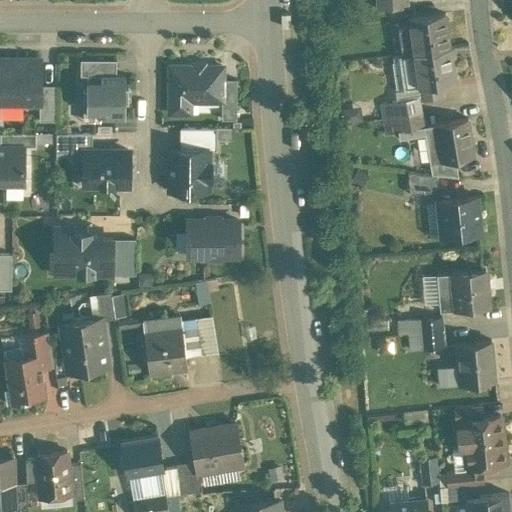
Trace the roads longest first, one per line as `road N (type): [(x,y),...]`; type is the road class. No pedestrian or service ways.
road 1 (residential): [(335,511),(310,378),(268,17)]
road 2 (residential): [(511,228),(479,0)]
road 3 (residential): [(0,427),(209,395)]
road 4 (residential): [(149,203),(148,18)]
road 5 (residential): [(148,18),(0,19)]
road 6 (residential): [(268,17),(148,18)]
